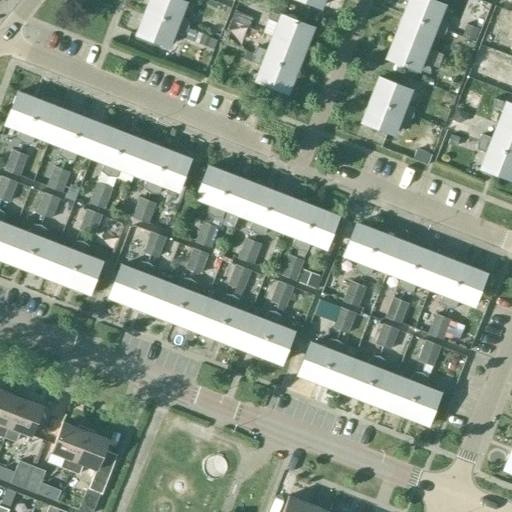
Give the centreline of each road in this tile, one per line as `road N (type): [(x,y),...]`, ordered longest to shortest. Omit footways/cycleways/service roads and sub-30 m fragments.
road 1 (residential): [(448,498),(0,320)]
road 2 (residential): [(0,42),(263,145),(269,154)]
road 3 (residential): [(331,179),(511,242)]
road 4 (residential): [(511,336),(448,498)]
